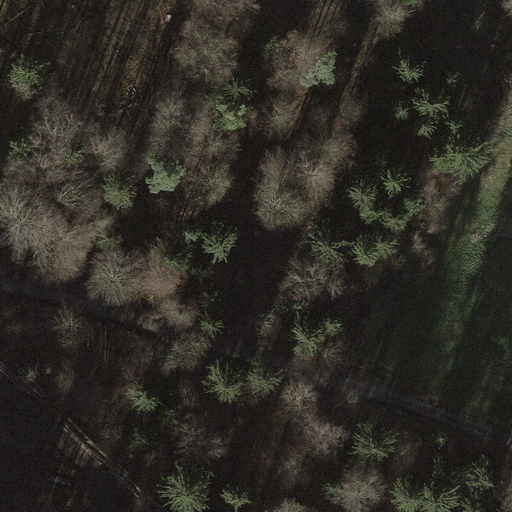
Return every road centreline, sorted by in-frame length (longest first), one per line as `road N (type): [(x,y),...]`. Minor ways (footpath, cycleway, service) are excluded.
road 1 (track): [(0,280),(353,386),(511,447)]
road 2 (track): [(138,511),(0,380)]
